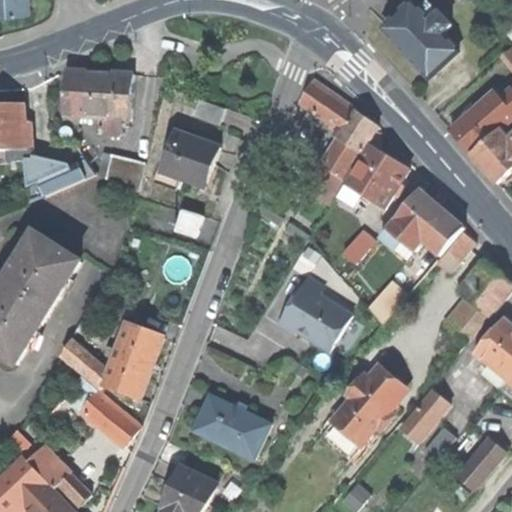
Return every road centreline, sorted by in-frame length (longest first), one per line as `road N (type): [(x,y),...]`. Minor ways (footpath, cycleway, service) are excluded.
road 1 (residential): [(318,24),(123,511)]
road 2 (secondary): [(511,240),(318,24)]
